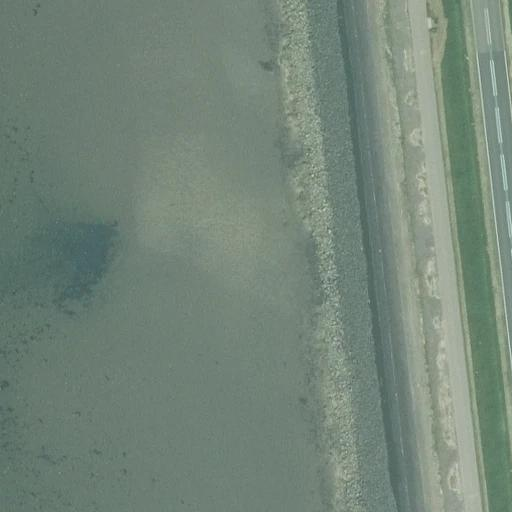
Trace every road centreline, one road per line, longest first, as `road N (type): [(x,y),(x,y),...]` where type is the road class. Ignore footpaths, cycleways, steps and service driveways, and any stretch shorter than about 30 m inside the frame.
road 1 (unclassified): [(477,511),(420,0)]
road 2 (trunk): [(511,264),(482,0)]
